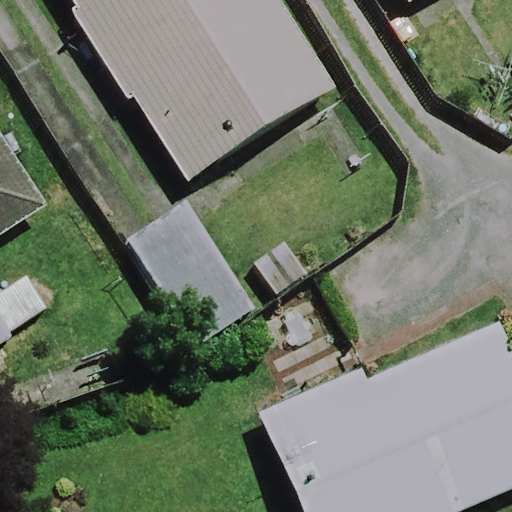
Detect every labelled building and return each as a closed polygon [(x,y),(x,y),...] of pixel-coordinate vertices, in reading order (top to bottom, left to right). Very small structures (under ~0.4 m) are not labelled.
[(323,104),(256,0),(48,0),(175,199),(323,104)] [(424,0),(383,0),(396,18),(424,0)] [(0,247),(39,222),(0,161),(0,247)] [(250,323),(176,217),(117,258),(191,364),(250,323)] [(0,352),(39,326),(14,288),(0,297),(0,352)] [(485,511),(511,501),(511,386),(491,335),(251,434),(283,511),(485,511)]
